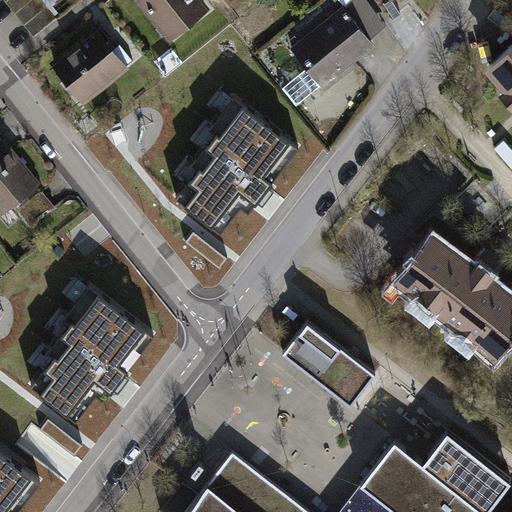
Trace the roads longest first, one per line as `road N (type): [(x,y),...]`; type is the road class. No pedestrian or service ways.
road 1 (residential): [(210,329),(266,270),(414,77),(461,0)]
road 2 (residential): [(0,75),(171,292),(210,329)]
road 3 (residential): [(76,511),(210,329)]
